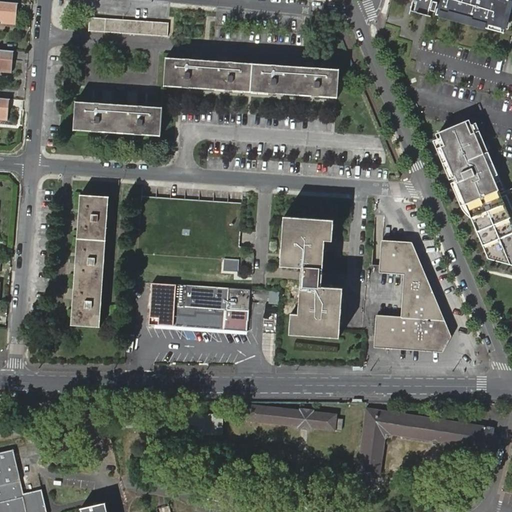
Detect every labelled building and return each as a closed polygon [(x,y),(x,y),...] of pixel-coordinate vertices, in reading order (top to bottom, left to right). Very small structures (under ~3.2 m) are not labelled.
[(413,0),(413,1),(410,11),(428,16),(430,10),(435,12),(436,11),(437,11),(436,15),(448,18),(449,15),(466,19),(465,23),(489,29),(490,26),(505,29),(511,2),(511,0),(413,0)] [(0,1),(0,21),(18,24),(19,12),(16,11),(16,3),(0,1)] [(91,18),(89,32),(169,38),(170,24),(91,18)] [(0,71),(13,73),(14,61),(11,61),(12,52),(0,51),(0,71)] [(168,58),(166,87),(339,98),(341,69),(168,58)] [(0,117),(9,119),(10,108),(7,108),(8,98),(0,97),(0,117)] [(76,102),(74,131),(162,136),(165,108),(76,102)] [(488,260),(511,266),(511,219),(490,168),(488,170),(482,155),(486,153),(480,140),(476,131),(473,133),(470,126),(467,120),(439,133),(441,138),(444,144),(440,146),(447,162),(450,160),(454,168),(456,174),(455,174),(457,180),(455,181),(488,260)] [(477,123),(470,126),(473,133),(476,131),(480,130),(477,123)] [(448,177),(455,174),(456,174),(454,168),(450,169),(447,162),(440,146),(444,144),(441,138),(433,142),(448,177)] [(488,170),(490,168),(496,166),(484,138),(480,140),(486,153),(482,155),(488,170)] [(80,195),(70,325),(101,327),(110,197),(80,195)] [(302,268),(299,314),(292,314),(291,335),(341,338),(344,289),(323,287),(326,241),(333,241),(334,221),(285,217),(281,266),(302,268)] [(378,317),(376,341),(440,345),(443,334),(405,242),(382,241),(381,273),(405,274),(403,318),(378,317)] [(440,345),(376,341),(376,347),(443,351),(449,335),(448,331),(410,243),(405,242),(443,334),(440,345)] [(229,289),(176,285),(173,327),(181,328),(248,333),(251,291),(229,289)] [(249,405),(248,421),(298,427),(298,429),(304,429),(312,430),(312,428),(336,431),(336,430),(342,430),(343,421),(337,420),(337,415),(314,413),(315,411),(300,409),(300,411),(249,405)] [(363,437),(358,473),(362,474),(369,475),(380,477),(381,470),(386,440),(391,436),(398,435),(406,436),(415,438),(423,439),(431,441),(440,442),(448,444),(456,445),(465,447),(473,448),(482,450),(490,451),(490,446),(496,443),(497,437),(492,433),(493,429),(465,424),(464,421),(460,421),(457,423),(366,409),(363,437)] [(181,433),(182,415),(122,410),(121,427),(181,433)] [(221,434),(222,416),(182,415),(181,433),(218,434),(221,434)] [(0,511),(44,511),(41,490),(23,495),(13,451),(0,453),(0,511)] [(109,511),(107,501),(80,507),(81,511),(109,511)]
